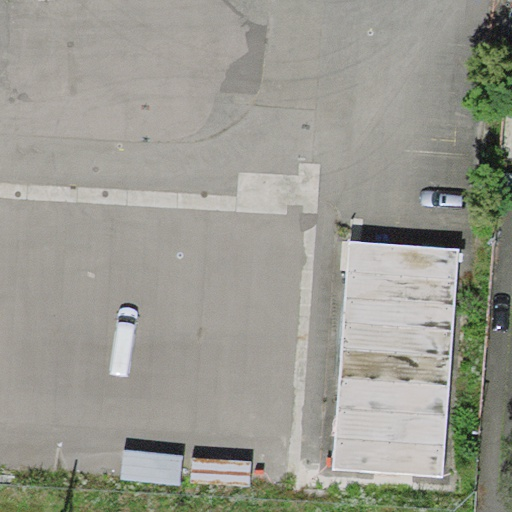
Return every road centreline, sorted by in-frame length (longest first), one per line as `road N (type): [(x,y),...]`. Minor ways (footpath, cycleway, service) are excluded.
road 1 (unknown): [(373,107),(0,116)]
road 2 (unknown): [(373,107),(353,334)]
